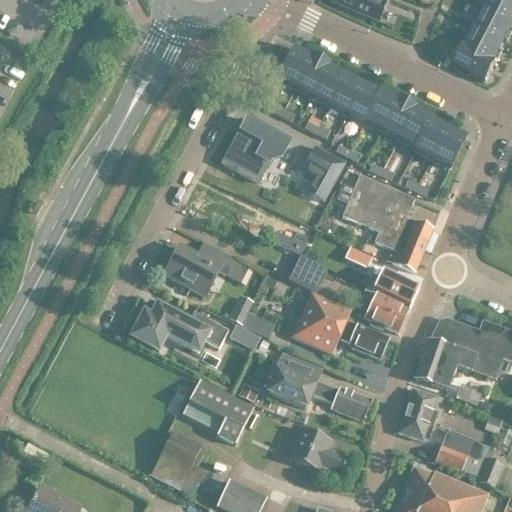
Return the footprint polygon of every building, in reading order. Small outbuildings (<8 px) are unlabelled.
[(332,0),(330,4),(378,24),(387,0),(332,0)] [(511,0),(487,0),(483,9),(511,24),(511,0)] [(511,24),(483,9),(473,28),(505,45),(511,32),(511,24)] [(496,63),(505,45),(473,28),(464,46),(463,45),(462,47),(496,65),(497,63),(496,63)] [(461,48),(462,48),(453,66),(452,65),(451,68),(456,71),(456,72),(468,79),(468,77),(485,86),(496,65),(462,47),(461,48)] [(310,59),(293,50),(276,82),(294,91),(310,59)] [(294,91),(311,100),(327,68),(310,59),(294,91)] [(311,100),(328,109),(345,77),(327,68),(311,100)] [(345,77),(328,109),(345,118),(362,86),(345,77)] [(378,94),(362,86),(345,118),(362,127),(380,93),(379,92),(378,94)] [(397,102),(380,93),(362,127),(363,127),(364,125),(380,134),(397,102)] [(397,142),(414,111),(397,102),(380,134),(397,142)] [(269,114),(279,119),(283,112),(273,106),(269,114)] [(431,119),(414,111),(397,142),(413,151),(412,153),(413,154),(431,119)] [(290,124),(293,117),(283,112),(279,119),(290,124)] [(447,130),(430,122),(432,120),(431,119),(413,154),(430,162),(447,130)] [(247,122),(223,165),(257,184),(274,153),(281,157),(288,144),(247,122)] [(307,124),(303,131),(314,137),(317,129),(307,124)] [(328,135),(317,129),(314,137),(324,142),(328,135)] [(465,140),(447,130),(430,162),(448,172),(465,140)] [(334,154),(345,160),(348,153),(338,147),(334,154)] [(313,151),(300,173),(312,180),(305,194),(323,204),(343,167),(313,151)] [(359,158),(348,153),(345,160),(355,165),(359,158)] [(368,174),(379,178),(382,171),(371,166),(368,174)] [(393,176),(382,171),(379,178),(389,183),(393,176)] [(396,242),(405,221),(413,202),(359,179),(342,219),(378,235),(374,245),(391,253),(396,242)] [(403,190),(414,194),(417,187),(407,182),(403,190)] [(417,187),(414,194),(425,199),(428,192),(417,187)] [(210,190),(200,211),(251,237),(262,216),(210,190)] [(405,221),(396,242),(424,254),(433,233),(413,225),(405,221)] [(388,259),(385,258),(383,262),(415,275),(424,254),(396,242),(391,253),(388,259)] [(307,244),(300,257),(326,270),(333,257),(307,244)] [(163,277),(205,300),(219,273),(227,277),(228,274),(241,281),(247,271),(234,263),(207,249),(202,259),(197,257),(196,259),(178,249),(163,277)] [(349,250),(343,261),(366,272),(367,269),(371,260),(349,250)] [(327,273),(328,271),(326,270),(300,257),(288,282),(316,295),(327,273)] [(382,271),(371,295),(376,298),(407,312),(418,288),(382,271)] [(376,298),(376,299),(365,294),(360,305),(363,307),(358,317),(397,336),(408,313),(407,312),(376,298)] [(351,313),(311,296),(292,341),(332,358),(338,342),(349,347),(349,349),(378,362),(387,341),(347,323),(351,313)] [(143,314),(130,339),(158,354),(166,338),(189,350),(190,349),(199,354),(204,344),(217,352),(227,334),(192,315),(188,323),(152,303),(146,315),(143,314)] [(233,310),(228,322),(238,327),(244,315),(233,310)] [(263,339),(271,324),(249,313),(241,328),(263,339)] [(442,321),(433,345),(428,343),(414,381),(448,393),(456,371),(470,376),(470,374),(495,383),(502,363),(511,366),(511,334),(504,332),(484,324),(480,335),(442,321)] [(235,328),(229,339),(253,352),(259,341),(235,328)] [(268,345),(262,342),(257,352),(263,355),(268,345)] [(337,390),(337,391),(314,383),(319,369),(283,355),(267,396),(304,410),(309,396),(331,405),(329,410),(362,423),(370,402),(337,390)] [(216,439),(235,449),(255,410),(200,382),(187,407),(223,425),(216,439)] [(456,401),(476,408),(481,395),(461,387),(456,401)] [(237,398),(252,405),(256,395),(241,388),(237,398)] [(412,393),(398,436),(422,444),(423,441),(428,443),(438,414),(432,413),(436,401),(412,393)] [(253,416),(246,428),(251,431),(258,419),(253,416)] [(488,420),(484,432),(497,436),(501,425),(488,420)] [(173,433),(151,476),(180,491),(181,488),(196,495),(205,474),(192,468),(202,448),(173,433)] [(435,464),(477,479),(489,450),(451,434),(446,437),(435,464)] [(330,449),(299,436),(286,467),(317,480),(319,475),(338,483),(346,466),(327,458),(330,449)] [(486,462),(476,485),(491,492),(501,468),(486,462)] [(480,511),(486,498),(414,467),(394,511),(480,511)] [(216,508),(223,511),(259,511),(265,500),(228,483),(216,508)] [(78,511),(79,511),(38,490),(26,511),(78,511)]
